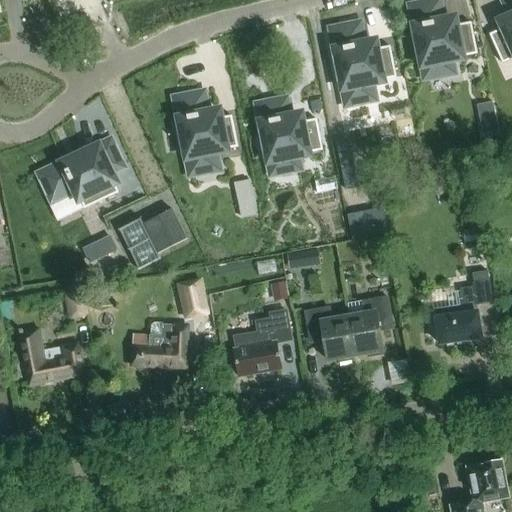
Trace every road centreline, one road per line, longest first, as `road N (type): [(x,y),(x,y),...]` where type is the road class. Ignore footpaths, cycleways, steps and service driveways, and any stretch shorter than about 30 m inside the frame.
road 1 (unclassified): [(0,486),(368,416),(511,398)]
road 2 (residential): [(299,0),(95,71)]
road 3 (residential): [(95,71),(157,195)]
